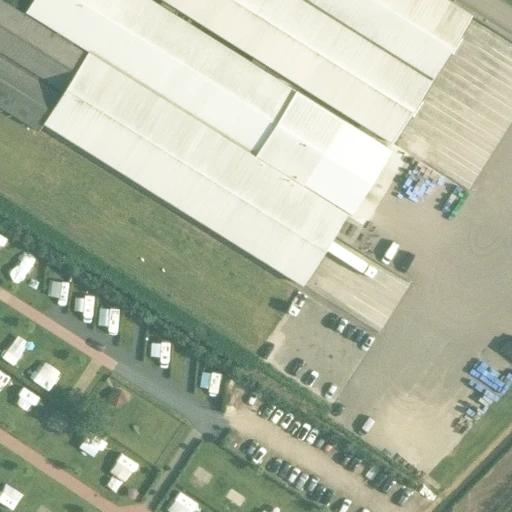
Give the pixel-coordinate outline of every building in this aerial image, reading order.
[(0,0),(0,108),(38,133),(43,124),(292,279),(337,209),(286,177),(327,111),(296,92),(299,89),(380,140),(390,125),(461,13),(440,0),(159,0),(162,2),(158,7),(146,0),(34,0),(26,13),(56,33),(55,35),(0,0)] [(56,271),(49,290),(67,296),(73,277),(56,271)] [(91,292),(81,309),(100,320),(110,303),(91,292)] [(1,356),(15,365),(24,349),(10,340),(1,356)] [(474,433),(481,425),(442,392),(435,400),(474,433)] [(424,479),(455,446),(434,427),(403,459),(424,479)]
